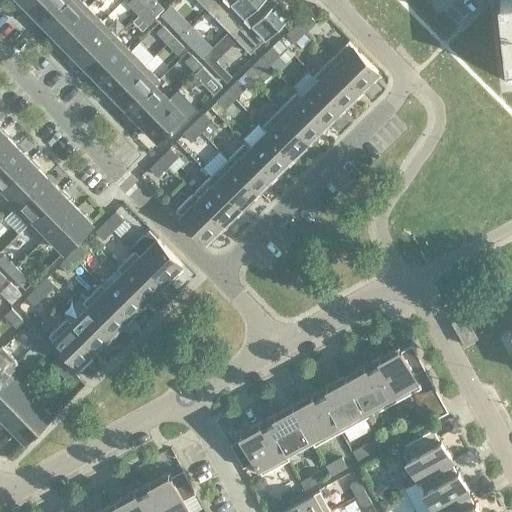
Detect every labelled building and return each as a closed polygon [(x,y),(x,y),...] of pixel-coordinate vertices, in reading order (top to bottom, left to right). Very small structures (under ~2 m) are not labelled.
[(64,0),(35,0),(28,7),(42,22),(64,0)] [(87,6),(81,0),(64,0),(42,22),(56,36),(87,6)] [(141,4),(137,0),(130,0),(127,3),(138,14),(144,7),(141,4)] [(198,0),(207,9),(216,0),(198,0)] [(216,0),(207,9),(228,30),(258,0),(216,0)] [(258,0),(228,30),(250,52),(292,11),(281,0),(273,0),(272,1),(271,0),(258,0)] [(511,0),(497,0),(507,84),(510,83),(509,77),(511,76),(511,0)] [(102,21),(87,6),(56,36),(71,51),(102,21)] [(155,18),(144,7),(138,14),(148,24),(155,18)] [(167,9),(161,15),(169,23),(175,17),(167,9)] [(313,20),(306,12),(295,22),(303,30),(313,20)] [(116,35),(102,21),(71,51),(85,66),(116,35)] [(303,30),(295,22),(285,32),(293,40),(303,30)] [(173,36),(162,26),(156,32),(166,43),(173,36)] [(130,50),(116,35),(85,66),(99,80),(130,50)] [(183,47),(173,36),(166,43),(177,54),(183,47)] [(348,40),(330,58),(363,91),(374,81),(371,77),(378,71),(348,40)] [(279,54),(271,46),(261,56),(269,64),(279,54)] [(144,64),(130,50),(99,80),(113,95),(144,64)] [(201,66),(191,55),(184,61),(195,72),(201,66)] [(269,64),(261,56),(251,66),(259,74),(269,64)] [(363,91),(330,58),(313,75),(318,80),(346,108),(357,97),(354,94),(359,89),(363,92),(363,91)] [(159,79),(144,64),(113,95),(128,109),(159,79)] [(212,76),(201,66),(195,72),(205,83),(212,76)] [(160,80),(159,79),(128,109),(142,124),(168,98),(154,85),(160,80)] [(245,87),(237,79),(227,90),(235,97),(245,87)] [(346,108),(318,80),(301,97),(329,125),(340,114),(337,111),(342,105),(345,109),(346,108)] [(235,97),(227,90),(217,100),(224,107),(235,97)] [(296,91),(279,108),(312,142),(323,131),(319,128),(325,122),(328,126),(329,125),(301,97),(296,91)] [(183,114),(168,98),(142,124),(157,139),(183,114)] [(312,142),(279,108),(262,125),(267,130),(295,159),(306,148),(302,144),(308,139),(311,142),(312,142)] [(211,121),(203,113),(193,123),(200,131),(211,121)] [(200,131),(193,123),(182,133),(190,141),(200,131)] [(0,159),(15,145),(0,130),(0,159)] [(295,159),(267,130),(250,147),(277,175),(288,165),(285,161),(291,156),(294,159),(295,159)] [(244,142),(227,159),(260,192),(271,181),(268,178),(273,173),(277,176),(277,175),(250,147),(244,142)] [(0,190),(30,161),(15,145),(0,159),(0,190)] [(176,154),(169,147),(158,157),(166,165),(176,154)] [(166,165),(158,157),(148,167),(156,175),(166,165)] [(260,192),(227,159),(210,175),(243,209),(254,198),(251,195),(256,189),(260,193),(260,192)] [(45,176),(30,161),(0,190),(0,195),(13,209),(45,176)] [(243,209),(210,175),(193,192),(226,226),(237,215),(234,212),(239,206),(243,210),(243,209)] [(60,192),(45,176),(13,209),(28,224),(60,192)] [(75,207),(60,192),(28,224),(43,239),(75,207)] [(226,226),(193,192),(175,210),(208,243),(220,232),(217,228),(222,223),(225,226),(226,226)] [(91,224),(75,207),(43,239),(44,240),(49,235),(64,251),(91,224)] [(122,217),(114,210),(104,220),(112,227),(122,217)] [(112,227),(104,220),(94,230),(101,238),(112,227)] [(131,247),(134,250),(167,284),(178,273),(175,270),(181,263),(148,229),(131,247)] [(88,251),(80,243),(70,253),(77,261),(88,251)] [(134,250),(117,267),(150,301),(161,290),(157,286),(163,281),(166,284),(167,284),(134,250)] [(77,261),(70,253),(59,263),(67,271),(77,261)] [(3,254),(0,257),(0,264),(9,273),(15,266),(3,254)] [(27,279),(15,266),(9,273),(21,285),(27,279)] [(150,301),(117,267),(100,284),(133,317),(144,307),(140,303),(146,298),(149,301),(150,301)] [(53,285),(46,277),(35,287),(43,295),(53,285)] [(16,289),(9,282),(0,291),(0,294),(5,299),(16,289)] [(133,317),(100,284),(83,301),(88,306),(115,334),(126,323),(123,320),(129,315),(132,318),(133,317)] [(43,295),(35,287),(25,297),(33,305),(43,295)] [(115,334),(88,306),(70,322),(98,351),(109,340),(106,337),(111,331),(115,335),(115,334)] [(22,320),(11,309),(5,315),(15,326),(22,320)] [(476,336),(463,314),(451,321),(463,343),(476,336)] [(98,352),(98,351),(70,322),(65,317),(48,335),(81,368),(92,357),(89,354),(94,348),(98,352)] [(40,338),(29,327),(23,334),(33,344),(40,338)] [(50,349),(40,338),(33,344),(44,355),(50,349)] [(424,367),(411,344),(400,350),(398,346),(371,361),(393,402),(420,387),(413,373),(424,367)] [(0,376),(16,361),(2,346),(0,348),(0,376)] [(68,367),(58,356),(51,363),(62,374),(68,367)] [(17,362),(16,361),(0,376),(0,405),(21,385),(8,371),(17,362)] [(393,402),(371,361),(344,375),(367,416),(393,402)] [(79,378),(68,367),(62,374),(72,384),(79,378)] [(367,416),(344,375),(318,389),(341,431),(367,416)] [(35,399),(21,385),(0,405),(0,414),(10,425),(35,399)] [(341,431),(318,389),(292,404),(311,439),(314,445),(341,431)] [(50,415),(35,399),(10,425),(25,440),(50,415)] [(311,439),(292,404),(266,418),(285,453),(311,439)] [(288,460),(285,453),(266,418),(238,433),(241,437),(230,443),(242,466),(253,460),(261,474),(288,460)] [(393,427),(377,435),(383,446),(399,437),(393,427)] [(399,446),(417,479),(452,459),(440,439),(439,439),(433,428),(399,446)] [(366,442),(351,450),(357,460),(371,452),(366,442)] [(340,456),(325,464),(330,474),(346,466),(340,456)] [(452,460),(452,459),(417,479),(434,510),(469,491),(457,470),(456,471),(451,461),(452,460)] [(195,492),(182,469),(170,476),(168,472),(141,486),(154,511),(190,511),(183,499),(195,492)] [(312,473),(299,480),(304,489),(316,482),(312,473)] [(364,491),(358,479),(349,484),(355,496),(364,491)] [(380,482),(374,490),(383,497),(389,489),(380,482)] [(154,511),(141,486),(115,501),(120,511),(154,511)] [(282,510),(283,511),(325,511),(330,509),(319,490),(282,510)] [(371,502),(364,491),(355,496),(362,507),(371,502)] [(469,492),(469,491),(434,510),(434,511),(480,511),(475,502),(474,502),(468,492),(469,492)] [(388,495),(378,501),(383,511),(394,505),(388,495)] [(120,511),(115,501),(94,511),(120,511)]
